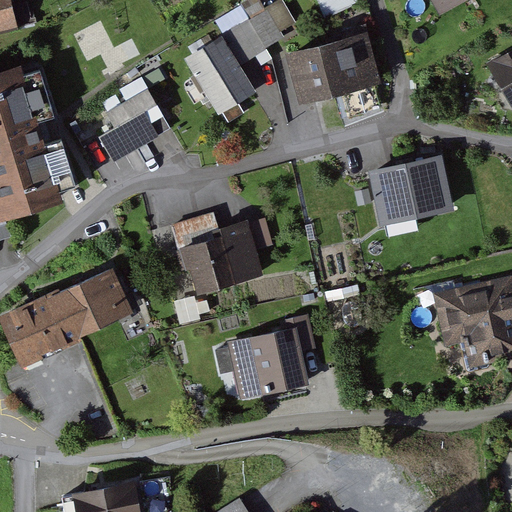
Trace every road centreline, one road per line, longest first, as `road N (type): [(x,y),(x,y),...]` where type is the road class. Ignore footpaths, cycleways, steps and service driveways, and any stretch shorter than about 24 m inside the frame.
road 1 (residential): [(23,444),(90,461),(299,422),(511,413)]
road 2 (residential): [(0,283),(135,189),(394,130)]
road 3 (residential): [(373,0),(400,84),(394,130)]
